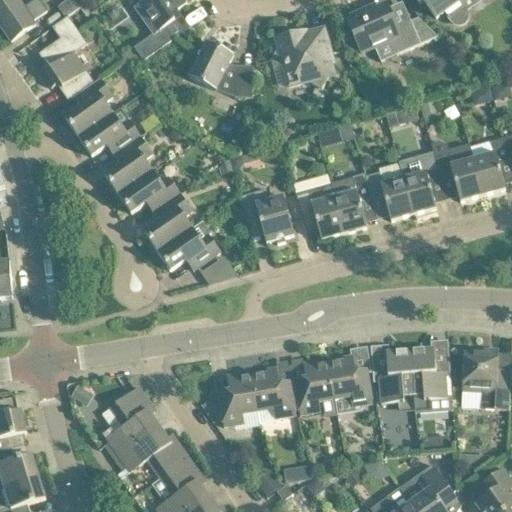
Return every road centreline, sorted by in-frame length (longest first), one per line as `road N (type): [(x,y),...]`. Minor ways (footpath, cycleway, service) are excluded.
road 1 (residential): [(255,330),(259,292),(511,221)]
road 2 (residential): [(255,330),(407,299),(511,300)]
road 3 (residential): [(45,363),(15,156)]
road 4 (residential): [(136,287),(125,247),(56,148),(15,156)]
road 5 (residential): [(252,511),(141,348)]
road 6 (residential): [(80,511),(45,363)]
